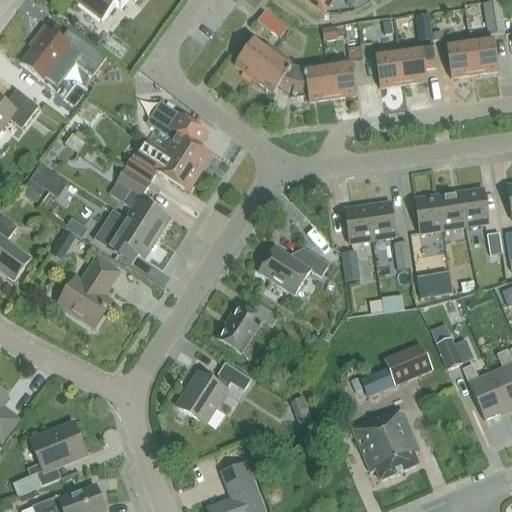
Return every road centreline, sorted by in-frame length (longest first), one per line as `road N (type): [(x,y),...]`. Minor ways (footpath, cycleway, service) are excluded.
road 1 (residential): [(127,408),(264,190),(268,170)]
road 2 (residential): [(268,170),(263,151),(158,74),(206,0)]
road 3 (residential): [(329,169),(349,130),(511,107)]
road 4 (residential): [(329,169),(511,143)]
road 5 (residential): [(127,408),(0,326)]
